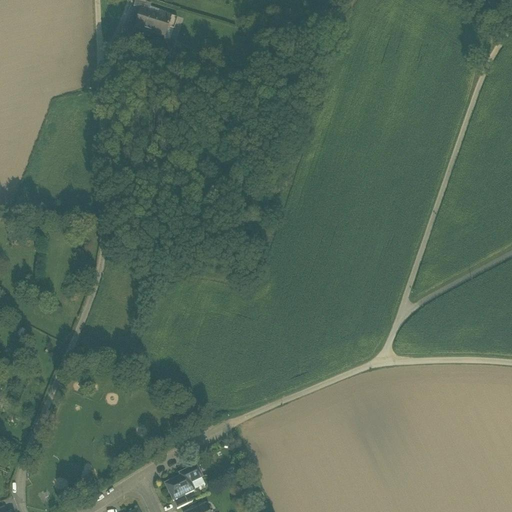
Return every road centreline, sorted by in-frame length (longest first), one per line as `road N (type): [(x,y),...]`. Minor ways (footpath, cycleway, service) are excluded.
road 1 (residential): [(22,511),(17,480),(102,263),(108,158),(101,65),(123,24)]
road 2 (track): [(399,314),(490,56),(511,27)]
road 3 (unclassified): [(238,419),(381,363)]
road 4 (unclassified): [(381,363),(511,361)]
